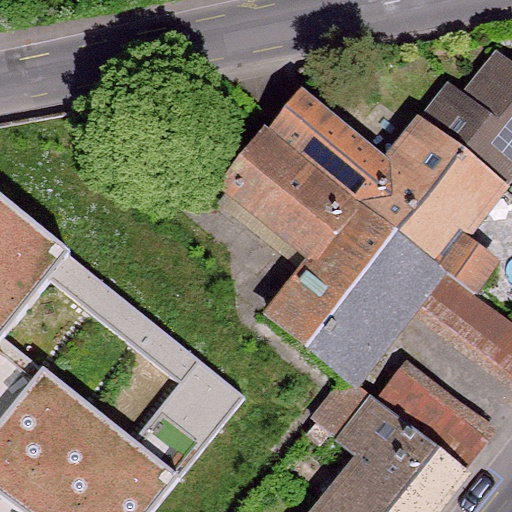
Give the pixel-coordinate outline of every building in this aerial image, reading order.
[(449,87),(418,123),(509,192),(511,188),(511,66),(497,55),(463,98),(449,87)] [(301,97),(269,138),(357,210),(437,271),(439,268),(461,240),(470,247),(511,194),(509,192),(418,123),(386,164),(301,97)] [(217,195),(308,268),(357,210),(269,138),(264,134),(217,195)] [(0,493),(26,511),(155,511),(245,401),(0,201),(0,493)] [(308,268),(262,321),(342,386),(357,398),(361,394),(407,335),(416,323),(450,281),(437,271),(357,210),(308,268)] [(501,270),(470,247),(461,240),(439,268),(450,281),(480,303),(501,270)] [(450,281),(416,323),(511,395),(511,326),(480,303),(450,281)] [(495,436),(408,366),(376,407),(463,478),(495,436)] [(311,423),(337,445),(371,403),(361,394),(357,398),(342,386),(311,423)] [(357,465),(318,511),(445,511),(469,483),(463,478),(376,407),(371,403),(337,445),(334,449),(357,465)]
